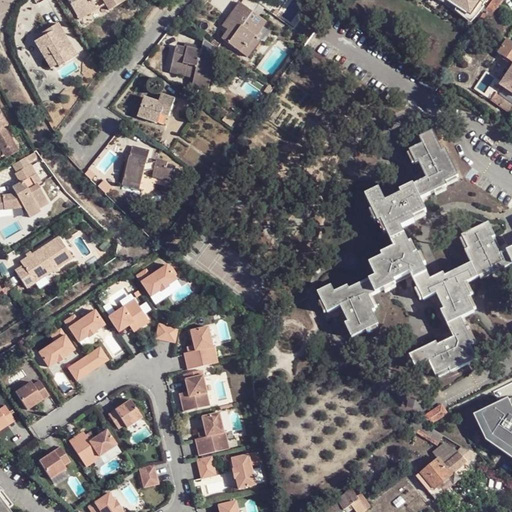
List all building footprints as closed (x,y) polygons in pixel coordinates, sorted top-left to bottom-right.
[(125,0),(70,0),(78,13),(82,11),(86,7),(88,3),(93,1),(94,0),(104,0),(110,9),(125,0)] [(442,0),(466,18),(479,0),(442,0)] [(503,0),(492,0),(485,11),(492,15),(503,0)] [(98,9),(93,1),(88,3),(86,7),(82,11),(78,13),(81,18),(98,9)] [(266,20),(240,3),(229,20),(233,23),(221,39),(240,51),(244,45),(247,47),(266,20)] [(485,11),(478,20),(500,36),(507,26),(492,15),(485,11)] [(58,45),(67,39),(56,22),(46,28),(48,30),(58,45)] [(216,33),(220,37),(228,30),(223,25),(216,33)] [(66,54),(73,50),(67,39),(58,45),(48,30),(34,39),(41,51),(48,47),(57,63),(59,66),(69,59),(66,54)] [(511,43),(507,41),(498,54),(510,63),(505,69),(509,72),(502,83),(501,85),(511,92),(511,43)] [(221,53),(206,43),(204,54),(178,47),(173,69),(186,72),(187,68),(199,71),(197,81),(195,90),(211,93),(221,53)] [(48,47),(41,51),(50,66),(57,63),(48,47)] [(76,55),(73,50),(66,54),(69,59),(76,55)] [(304,68),(316,76),(326,61),(314,53),(304,68)] [(171,74),(197,81),(199,71),(187,68),(186,72),(173,69),(171,74)] [(272,146),(311,87),(292,75),(253,133),(272,146)] [(511,111),(511,104),(494,93),(490,101),(510,114),(511,111)] [(160,104),(147,100),(142,118),(170,127),(179,99),(164,94),(160,104)] [(0,141),(5,150),(16,144),(3,122),(8,119),(0,106),(0,141)] [(365,198),(376,227),(382,224),(392,249),(382,253),(384,259),(370,265),(375,277),(352,287),(351,283),(335,289),(332,284),(318,290),(326,310),(342,304),(349,320),(344,322),(350,334),(376,324),(370,308),(374,306),(369,294),(395,284),(393,278),(409,271),(419,298),(435,291),(441,307),(438,309),(450,337),(438,342),(437,338),(409,350),(415,363),(429,358),(434,371),(449,365),(450,368),(475,358),(470,345),(474,343),(464,317),(474,313),(469,300),(473,298),(467,282),(493,272),(495,275),(511,268),(511,244),(498,250),(492,235),(495,234),(490,222),(463,233),(468,248),(464,250),(470,262),(449,271),(447,268),(431,274),(420,248),(416,249),(407,226),(419,222),(416,214),(431,208),(425,194),(450,184),(448,178),(458,175),(447,148),(442,150),(434,131),(419,137),(422,146),(409,151),(415,165),(419,163),(425,179),(399,189),(402,198),(385,205),(380,192),(365,198)] [(20,151),(16,144),(5,150),(10,158),(20,151)] [(151,151),(134,145),(124,178),(143,184),(146,170),(156,168),(156,175),(173,180),(176,170),(168,167),(170,162),(159,158),(157,164),(147,164),(151,151)] [(23,181),(21,182),(25,190),(19,193),(13,195),(0,196),(0,204),(7,204),(7,210),(24,208),(30,218),(44,211),(42,207),(50,201),(42,185),(45,184),(33,164),(19,173),(23,181)] [(25,190),(21,182),(15,186),(19,193),(25,190)] [(60,260),(63,266),(73,259),(58,237),(25,260),(28,264),(19,271),(30,288),(41,281),(38,276),(60,260)] [(41,281),(63,266),(60,260),(38,276),(41,281)] [(146,266),(137,273),(150,294),(160,288),(161,289),(169,284),(168,283),(177,277),(167,262),(151,273),(146,266)] [(107,315),(118,330),(128,324),(133,321),(137,328),(149,320),(134,298),(107,315)] [(89,305),(74,313),(77,318),(92,310),(89,305)] [(74,314),(65,321),(78,342),(88,336),(89,337),(97,332),(96,331),(105,325),(95,310),(79,321),(74,314)] [(133,321),(128,324),(133,331),(137,328),(133,321)] [(170,324),(163,323),(159,338),(167,339),(170,324)] [(178,326),(170,324),(167,339),(174,341),(178,326)] [(207,325),(190,329),(194,349),(188,351),(184,352),(187,369),(217,362),(213,345),(212,346),(207,325)] [(59,327),(50,333),(54,340),(37,350),(47,365),(56,359),(57,360),(65,355),(64,354),(73,348),(59,327)] [(98,345),(92,349),(100,362),(107,358),(98,345)] [(92,349),(86,353),(94,366),(100,362),(92,349)] [(86,353),(83,356),(91,368),(94,366),(86,353)] [(83,356),(80,358),(88,370),(91,368),(83,356)] [(88,370),(80,358),(73,362),(81,375),(88,370)] [(81,375),(73,362),(66,366),(75,379),(81,375)] [(203,375),(185,379),(187,391),(188,396),(180,398),(183,411),(210,405),(203,375)] [(13,390),(15,393),(25,407),(47,393),(38,379),(31,383),(29,380),(13,390)] [(140,417),(138,414),(129,399),(107,414),(116,428),(123,424),(125,427),(140,417)] [(0,426),(12,419),(2,404),(0,405),(0,426)] [(511,413),(507,404),(484,417),(485,419),(481,421),(490,438),(485,441),(488,447),(502,456),(506,451),(510,454),(507,460),(511,462),(511,413)] [(219,412),(201,416),(205,436),(199,438),(195,439),(198,456),(228,449),(225,432),(223,432),(219,412)] [(490,438),(481,421),(476,423),(485,441),(490,438)] [(446,437),(425,424),(419,433),(439,447),(446,437)] [(114,444),(104,429),(92,437),(87,440),(84,435),(81,431),(67,440),(84,466),(98,457),(97,455),(114,444)] [(88,431),(84,435),(87,440),(92,437),(88,431)] [(470,462),(460,451),(447,443),(435,452),(439,458),(422,471),(436,489),(470,462)] [(68,460),(59,446),(36,460),(48,478),(63,468),(62,465),(68,460)] [(470,462),(480,454),(465,447),(460,451),(470,462)] [(502,456),(507,460),(510,454),(506,451),(502,456)] [(257,464),(255,453),(230,458),(233,469),(231,470),(233,479),(235,479),(237,489),(254,485),(250,466),(257,464)] [(212,461),(197,464),(199,472),(213,468),(212,461)] [(213,468),(199,472),(200,479),(215,476),(213,468)] [(154,470),(139,473),(141,480),(156,477),(154,470)] [(141,480),(142,488),(157,484),(156,477),(141,480)] [(346,508),(352,504),(361,498),(354,488),(339,498),(346,508)] [(85,507),(88,511),(118,511),(117,510),(119,509),(114,501),(112,502),(106,493),(85,507)] [(371,502),(366,494),(365,495),(361,498),(367,506),(371,502)] [(237,511),(235,502),(217,506),(218,511),(237,511)] [(371,502),(367,506),(365,507),(367,511),(375,507),(371,502)]
